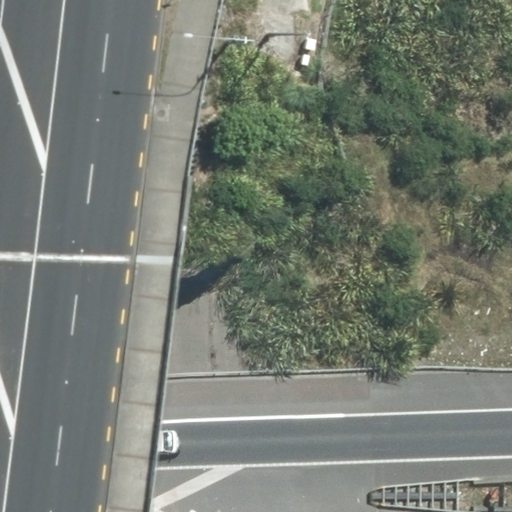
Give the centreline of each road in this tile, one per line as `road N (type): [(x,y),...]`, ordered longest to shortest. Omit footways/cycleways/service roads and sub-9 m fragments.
road 1 (primary): [(96,0),(32,511)]
road 2 (motorway): [(0,447),(511,434)]
